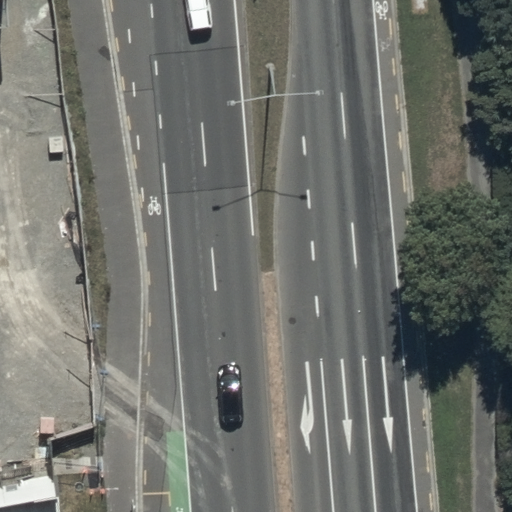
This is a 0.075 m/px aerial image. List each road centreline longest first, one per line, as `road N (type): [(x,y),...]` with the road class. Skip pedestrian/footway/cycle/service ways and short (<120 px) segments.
road 1 (secondary): [(232,511),(192,0)]
road 2 (secondary): [(335,0),(374,511)]
